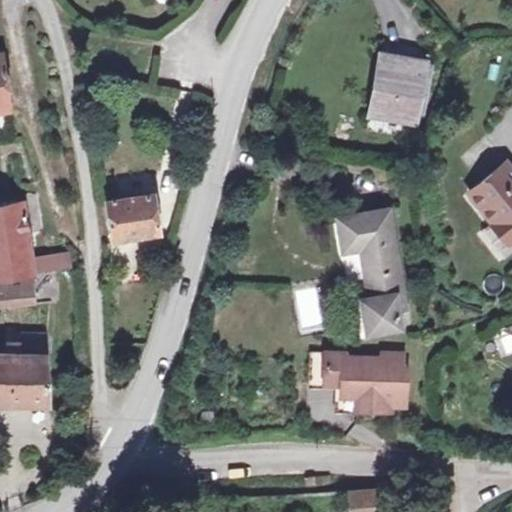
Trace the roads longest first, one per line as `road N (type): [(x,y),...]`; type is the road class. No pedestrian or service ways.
road 1 (secondary): [(120,445),(149,390),(230,105),(273,0)]
road 2 (residential): [(120,445),(99,356),(94,208),(80,114),(46,0)]
road 3 (residential): [(120,445),(179,462),(233,456),(458,469)]
